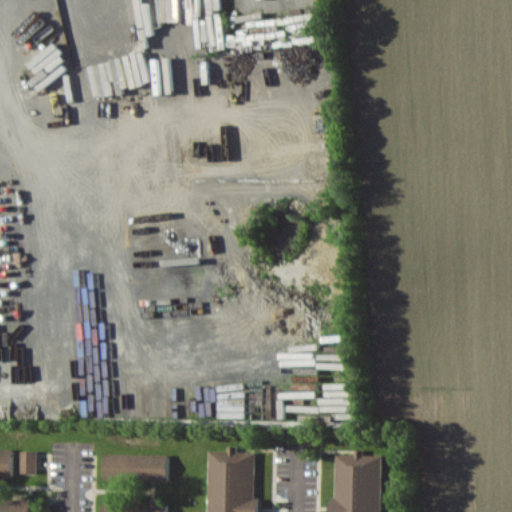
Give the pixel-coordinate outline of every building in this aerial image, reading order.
[(103,31),(112,62),(137,55),(128,24),(103,31)] [(19,449),(0,448),(0,476),(19,477),(19,449)] [(262,511),(263,451),(212,450),(211,511),(262,511)] [(42,474),(42,451),(25,451),(25,474),(42,474)] [(174,454),(108,454),(108,482),(174,483),(174,454)] [(386,511),(387,455),(338,455),(338,511),(386,511)] [(0,511),(36,511),(36,498),(0,498),(0,511)] [(106,500),(106,511),(173,511),(174,502),(106,500)]
